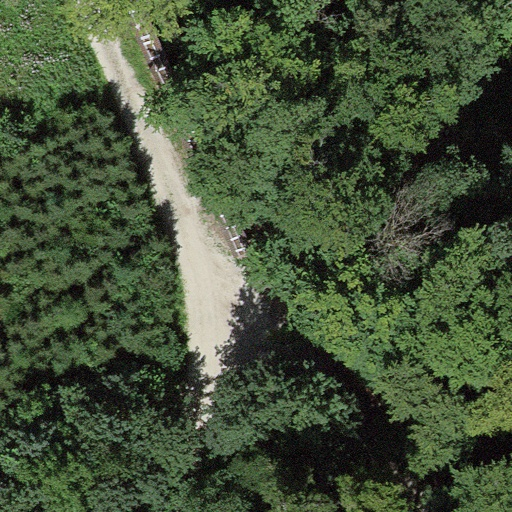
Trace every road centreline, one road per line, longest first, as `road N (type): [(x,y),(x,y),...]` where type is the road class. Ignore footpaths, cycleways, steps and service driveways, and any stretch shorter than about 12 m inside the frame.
road 1 (track): [(423,511),(233,284),(78,0)]
road 2 (track): [(183,511),(233,284)]
